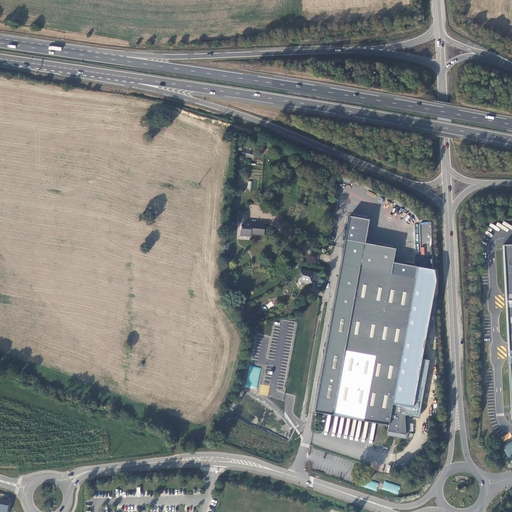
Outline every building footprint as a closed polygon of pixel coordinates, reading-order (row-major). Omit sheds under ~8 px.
[(244,141),(242,150),(255,153),(256,145),(253,143),(244,141)] [(255,153),(242,150),(241,158),(253,161),(255,153)] [(387,201),(383,208),(390,212),(394,205),(387,201)] [(247,224),(247,222),(247,216),(240,215),(239,222),(242,223),(241,236),(252,237),(253,235),(264,236),(265,224),(252,223),(252,224),(247,224)] [(369,220),(349,216),(314,411),(388,424),(387,430),(406,434),(404,405),(392,403),(415,277),(390,273),(395,248),(364,243),(369,220)] [(511,245),(503,246),(508,358),(510,419),(511,418),(511,245)] [(318,275),(300,272),(299,281),(312,284),(312,281),(317,282),(318,275)] [(251,384),(253,380),(256,364),(246,362),(241,382),(251,384)] [(289,399),(291,390),(275,386),(273,395),(289,399)] [(365,480),(363,487),(377,491),(379,483),(365,480)] [(398,494),(401,486),(384,481),(382,489),(398,494)]
